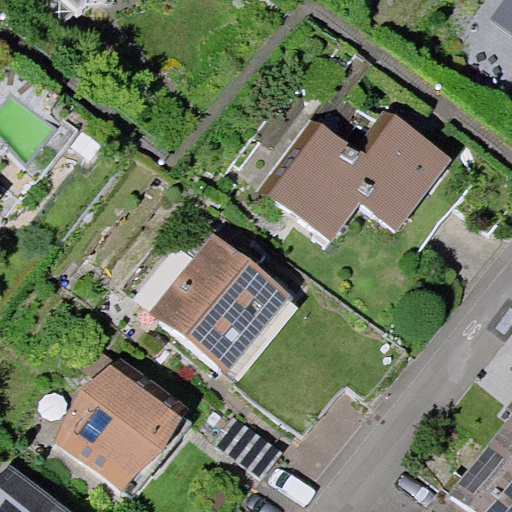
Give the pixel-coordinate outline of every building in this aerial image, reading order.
[(57,0),(82,25),(107,0),(57,0)] [(311,246),(345,203),(388,237),(437,175),(379,129),(348,169),(307,136),(255,202),(311,246)] [(217,376),(278,302),(247,276),(256,266),(237,252),(229,262),(215,250),(214,251),(198,238),(184,256),(200,269),(154,325),(217,376)] [(180,423),(117,372),(57,444),(120,496),(180,423)] [(230,419),(210,444),(259,483),(279,459),(230,419)] [(511,433),(495,454),(511,467),(511,433)] [(445,493),(429,511),(511,511),(511,467),(495,454),(456,503),(445,493)] [(0,511),(40,511),(6,485),(0,492),(0,511)]
